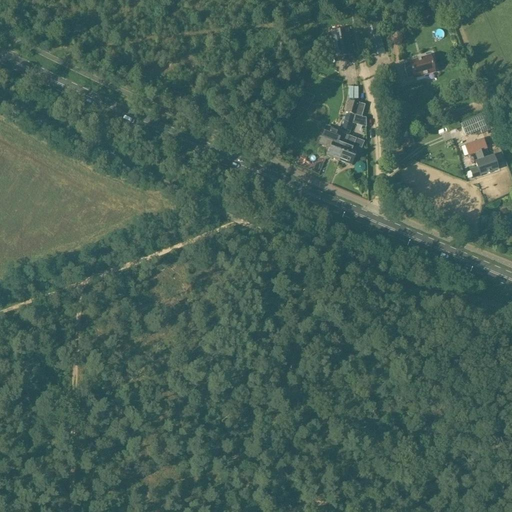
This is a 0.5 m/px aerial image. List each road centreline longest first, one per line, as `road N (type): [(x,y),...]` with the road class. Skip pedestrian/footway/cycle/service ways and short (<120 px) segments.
road 1 (primary): [(511,280),(0,55)]
road 2 (track): [(71,286),(239,221),(294,187)]
road 3 (track): [(67,511),(71,286)]
road 4 (track): [(373,207),(378,147),(351,0)]
